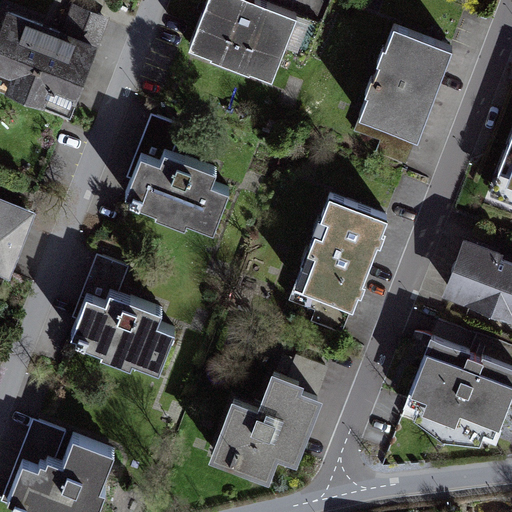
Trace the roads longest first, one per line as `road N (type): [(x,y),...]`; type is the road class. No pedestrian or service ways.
road 1 (residential): [(511,23),(341,453),(340,493)]
road 2 (residential): [(158,0),(0,405)]
road 3 (residential): [(511,470),(340,493)]
